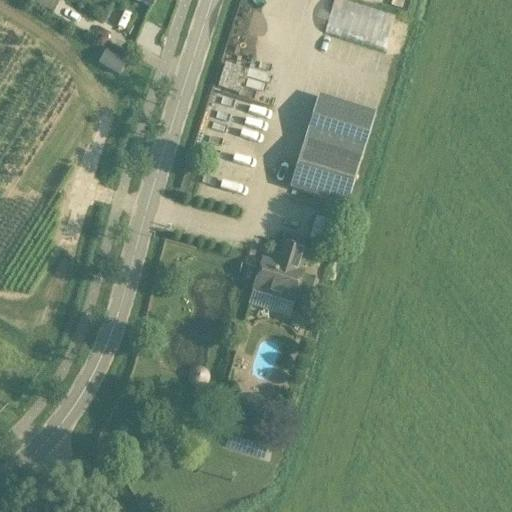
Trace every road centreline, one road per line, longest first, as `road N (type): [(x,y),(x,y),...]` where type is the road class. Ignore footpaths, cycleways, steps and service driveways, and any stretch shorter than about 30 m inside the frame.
road 1 (secondary): [(45,446),(103,355),(207,0)]
road 2 (unknown): [(148,206),(245,223),(266,208),(316,0)]
